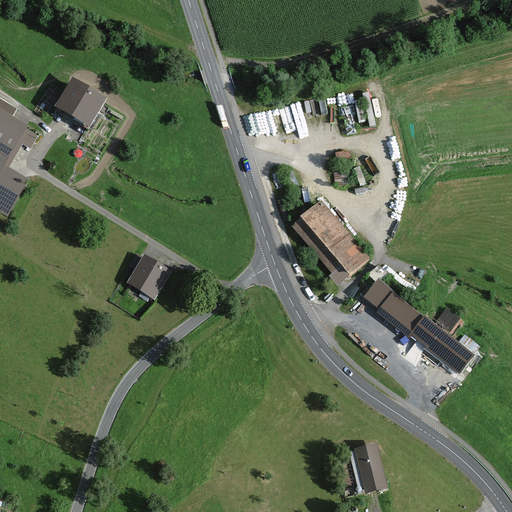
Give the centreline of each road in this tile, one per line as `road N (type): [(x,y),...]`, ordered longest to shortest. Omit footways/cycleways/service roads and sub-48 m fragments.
road 1 (secondary): [(274,264),(329,359),(461,459),(507,511)]
road 2 (unclassified): [(274,264),(129,378),(77,511)]
road 3 (track): [(209,66),(297,61),(478,0)]
road 4 (secondary): [(188,0),(274,264)]
road 5 (track): [(54,135),(38,157),(39,171),(233,293)]
